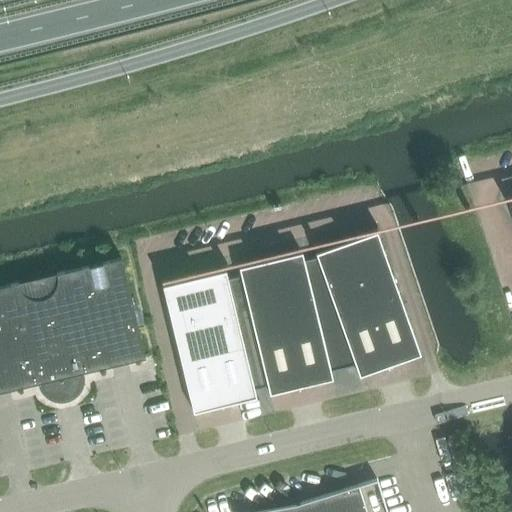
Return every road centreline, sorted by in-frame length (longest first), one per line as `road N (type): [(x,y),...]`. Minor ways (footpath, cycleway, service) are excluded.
road 1 (unclassified): [(136,481),(511,390)]
road 2 (trunk): [(0,101),(336,0)]
road 3 (trunk): [(0,36),(152,0)]
road 4 (unclassified): [(0,511),(136,481)]
